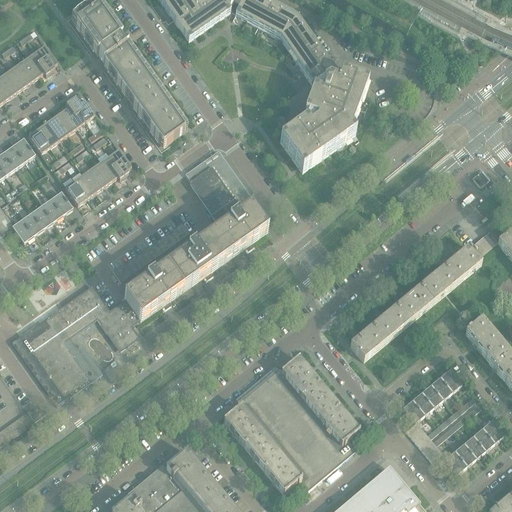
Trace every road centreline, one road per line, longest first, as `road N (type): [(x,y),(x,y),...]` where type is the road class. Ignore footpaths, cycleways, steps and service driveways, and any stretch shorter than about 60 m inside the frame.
road 1 (secondary): [(8,511),(320,270)]
road 2 (secondary): [(299,245),(185,343),(0,481)]
road 3 (residential): [(156,184),(80,77),(0,133)]
road 4 (residential): [(303,330),(468,194)]
road 5 (secondary): [(462,110),(299,245)]
road 6 (secondary): [(320,270),(474,143)]
road 7 (residential): [(511,429),(441,354),(370,411)]
road 8 (residential): [(18,280),(156,184)]
road 9 (residential): [(223,136),(128,0)]
road 10 (residential): [(189,425),(303,330)]
road 11 (residential): [(83,511),(189,425)]
road 12 (residential): [(299,245),(223,136)]
